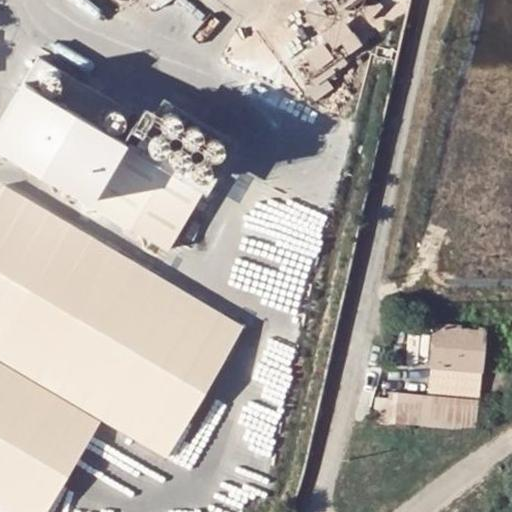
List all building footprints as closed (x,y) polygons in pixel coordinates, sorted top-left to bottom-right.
[(334,0),(336,3),(339,6),(342,8),(345,9),(349,9),(353,9),(356,8),(359,6),(364,0),(363,0),(334,0)] [(27,80),(0,125),(0,146),(92,201),(127,139),(27,80)] [(127,139),(92,201),(171,246),(206,184),(127,139)] [(245,323),(5,182),(0,191),(0,508),(6,511),(46,511),(102,421),(168,458),(245,323)] [(433,325),(429,366),(479,370),(483,330),(433,325)] [(476,401),(479,370),(429,366),(426,396),(476,401)] [(375,398),(372,423),(473,428),(476,401),(426,396),(409,401),(375,398)]
